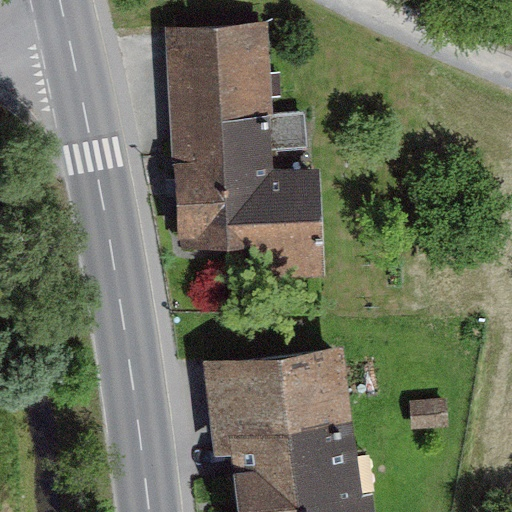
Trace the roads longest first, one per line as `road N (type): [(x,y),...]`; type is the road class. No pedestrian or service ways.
road 1 (secondary): [(162,511),(139,336),(78,24)]
road 2 (residential): [(511,71),(357,0)]
